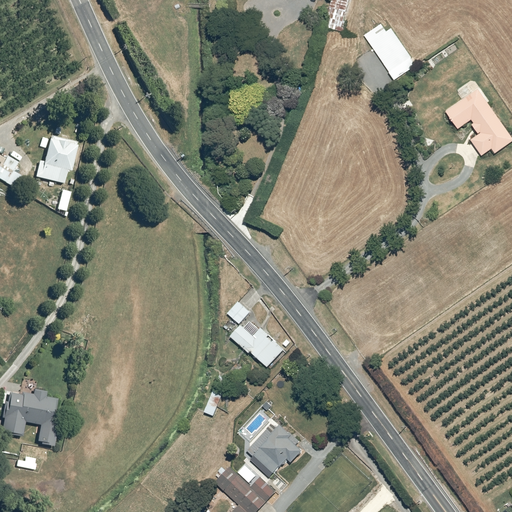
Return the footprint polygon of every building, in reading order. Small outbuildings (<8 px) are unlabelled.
[(349,0),(337,0),(335,7),(346,11),(349,0)] [(384,22),(365,34),(395,79),(418,65),(393,26),(388,29),(384,22)] [(461,99),(446,110),(458,130),(470,122),(479,135),(472,141),(483,157),(493,150),(496,154),(511,143),(511,134),(474,78),(455,91),(461,99)] [(73,141),(50,136),(42,175),(52,177),(51,180),(64,183),(73,141)] [(0,179),(50,207),(60,189),(18,165),(19,162),(8,156),(6,159),(0,156),(0,179)] [(71,191),(62,188),(57,209),(66,211),(71,191)] [(250,311),(240,302),(229,314),(240,324),(250,311)] [(253,335),(242,325),(232,337),(271,369),(287,349),(260,327),(253,335)] [(229,379),(220,376),(206,413),(214,417),(229,379)] [(33,394),(8,391),(1,434),(24,437),(26,422),(40,425),(37,445),(53,448),(61,398),(47,396),(48,391),(34,389),(33,394)] [(274,426),(248,451),(261,465),(257,469),(263,475),(269,469),(275,475),(305,446),(283,423),(277,429),(274,426)] [(232,467),(216,483),(238,505),(230,511),(259,511),(278,494),(256,471),(246,481),(232,467)]
